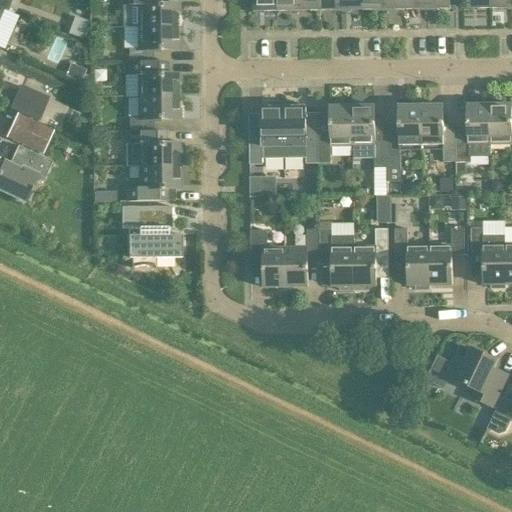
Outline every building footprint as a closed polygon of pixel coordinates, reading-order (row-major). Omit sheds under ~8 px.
[(0,0),(0,8),(6,11),(9,0),(0,0)] [(178,4),(151,5),(151,0),(121,0),(122,16),(136,16),(136,27),(178,27),(178,4)] [(278,12),(277,0),(255,0),(256,12),(278,12)] [(277,0),(278,12),(300,11),(299,0),(277,0)] [(299,0),(300,11),(321,11),(321,0),(299,0)] [(321,0),(321,11),(343,11),(342,0),(321,0)] [(342,0),(343,11),(364,10),(364,0),(342,0)] [(364,0),(364,10),(386,10),(385,0),(364,0)] [(385,0),(386,10),(408,10),(407,0),(385,0)] [(407,0),(408,10),(429,10),(429,0),(407,0)] [(429,0),(429,10),(451,9),(451,0),(429,0)] [(491,9),(491,0),(468,0),(469,9),(491,9)] [(511,0),(491,0),(491,9),(511,8),(511,0)] [(2,10),(0,14),(0,30),(17,37),(24,18),(2,10)] [(69,34),(81,38),(87,22),(75,17),(73,23),(70,29),(69,34)] [(128,62),(152,62),(152,50),(179,50),(178,27),(136,27),(137,49),(128,49),(128,62)] [(94,51),(94,61),(102,61),(102,51),(94,51)] [(128,97),(137,97),(179,97),(179,74),(152,74),(152,62),(128,62),(128,97)] [(70,63),(65,76),(81,83),(86,70),(70,63)] [(10,109),(34,119),(44,96),(20,85),(10,109)] [(129,132),(153,132),(153,120),(179,120),(179,97),(137,97),(137,119),(129,119),(129,132)] [(269,108),(261,108),(261,127),(259,127),(254,134),(254,138),(249,138),(249,165),(262,165),(262,159),(284,159),(283,103),(269,104),(269,108)] [(306,108),(298,108),(298,103),(283,103),(284,159),(306,158),(306,165),(318,165),(318,137),(306,138),(306,108)] [(467,106),(467,135),(455,136),(455,163),(455,176),(466,176),(465,163),(468,163),(468,158),(490,158),(490,145),(489,105),(467,106)] [(511,127),(511,128),(511,105),(489,105),(490,145),(511,144),(511,127)] [(387,137),(387,168),(400,168),(400,146),(421,146),(420,106),(398,106),(398,128),(394,128),(391,132),(391,137),(387,137)] [(455,136),(451,136),(451,132),(445,127),(443,127),(443,106),(420,106),(421,146),(443,146),(443,154),(443,163),(455,163),(455,136)] [(318,137),(318,165),(331,164),(330,147),(352,147),(352,107),(330,107),(330,137),(318,137)] [(353,159),(374,159),(374,169),(387,168),(387,137),(382,137),(382,128),(378,125),(374,125),(374,107),(352,107),(352,147),(353,147),(353,159)] [(5,138),(42,155),(53,130),(16,113),(5,138)] [(138,167),(180,166),(180,144),(153,144),(153,132),(129,132),(129,145),(138,145),(138,167)] [(37,176),(23,170),(31,152),(16,145),(7,165),(4,163),(0,171),(0,191),(11,196),(9,200),(22,206),(24,202),(25,203),(37,176)] [(125,188),(125,190),(125,202),(174,201),(174,189),(180,189),(180,166),(138,167),(138,188),(125,188)] [(250,196),(263,196),(263,179),(249,179),(250,196)] [(440,180),(440,193),(452,193),(452,180),(440,180)] [(505,182),(491,182),(491,195),(505,195),(505,182)] [(93,203),(104,203),(104,192),(93,192),(93,203)] [(376,195),(376,222),(396,222),(396,195),(376,195)] [(451,212),(465,212),(465,199),(451,199),(451,212)] [(181,258),(181,249),(180,235),(166,235),(166,228),(170,228),(170,207),(121,207),(121,228),(128,228),(128,258),(131,258),(131,268),(133,267),(138,266),(143,265),(148,266),(153,267),(154,267),(153,258),(181,258)] [(452,286),(451,256),(464,256),(463,229),(451,229),(451,246),(429,247),(429,287),(452,286)] [(483,286),(491,286),(491,290),(505,290),(505,286),(505,246),(504,246),(504,237),(482,237),(483,229),(470,229),(471,256),(483,256),(483,286)] [(368,287),(376,287),(376,257),(388,257),(388,230),(376,230),(376,247),(353,248),(354,291),(368,291),(368,287)] [(407,287),(415,287),(415,291),(429,291),(429,287),(429,247),(407,247),(407,230),(394,230),(395,257),(407,257),(407,287)] [(263,258),(263,289),(285,288),(285,248),(267,249),(267,231),(250,232),(250,258),(263,258)] [(285,248),(285,288),(308,288),(307,258),(319,258),(319,231),(306,231),(307,248),(285,248)] [(331,288),(339,288),(339,292),(354,291),(353,248),(353,236),(331,237),(331,231),(319,231),(319,258),(331,258),(331,288)] [(497,362),(472,349),(466,362),(457,357),(447,377),(474,390),(470,397),(492,408),(505,381),(491,374),(497,362)] [(505,433),(511,417),(511,401),(511,403),(502,398),(486,430),(498,435),(505,433)]
